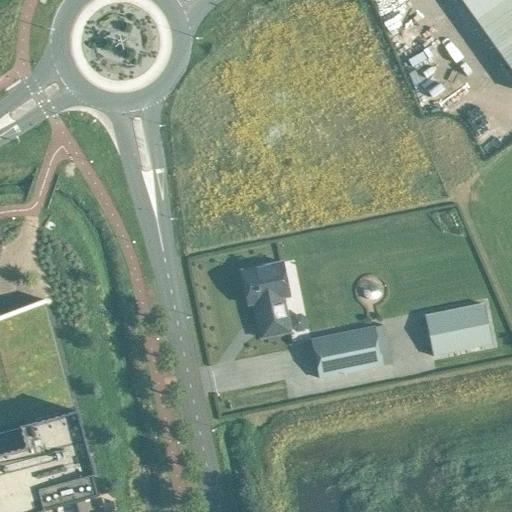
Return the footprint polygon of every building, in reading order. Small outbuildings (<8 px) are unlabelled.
[(511,0),(459,0),(511,73),(511,0)] [(241,271),(245,293),(248,305),(254,304),(261,338),(290,332),(283,298),(289,296),(282,262),(241,271)] [(365,299),(369,300),(372,300),(375,299),(378,296),(379,293),(379,289),(378,286),(375,284),(372,282),(368,283),(365,284),(363,286),(361,290),(361,293),(363,296),(365,299)] [(0,511),(40,511),(76,502),(98,497),(46,304),(46,303),(45,303),(44,300),(42,300),(41,302),(45,314),(0,337),(0,511)] [(483,305),(424,317),(432,356),(491,344),(483,305)] [(319,379),(382,366),(374,327),(312,340),(319,379)]
